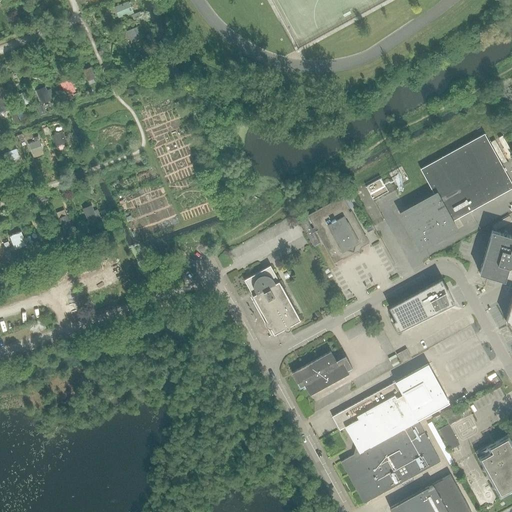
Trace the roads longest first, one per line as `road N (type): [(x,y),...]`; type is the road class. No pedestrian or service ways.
road 1 (residential): [(259,360),(441,267),(457,276),(511,375)]
road 2 (residential): [(343,511),(259,360)]
